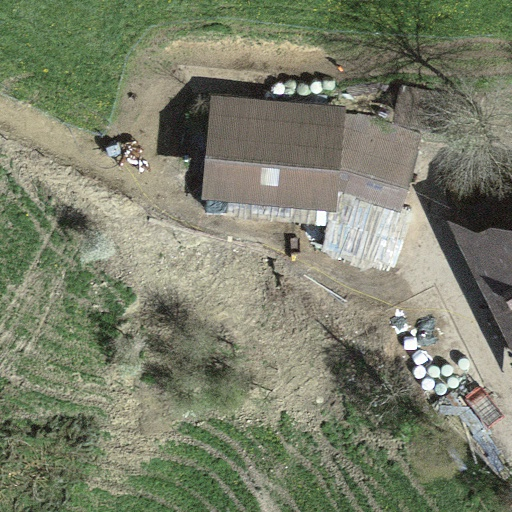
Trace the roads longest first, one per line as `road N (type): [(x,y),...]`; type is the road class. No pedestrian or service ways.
road 1 (track): [(403,235),(323,211),(200,196),(90,169),(0,123)]
road 2 (residential): [(511,392),(460,282),(441,256),(403,235)]
